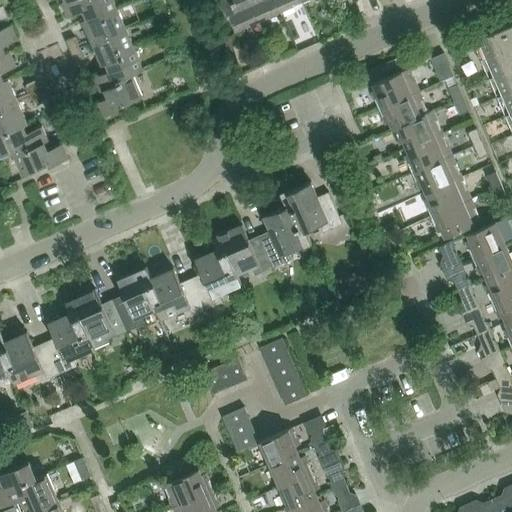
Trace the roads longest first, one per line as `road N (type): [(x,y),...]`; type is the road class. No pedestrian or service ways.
road 1 (residential): [(215,166),(225,119),(243,98),(471,0)]
road 2 (residential): [(0,273),(192,192),(215,166)]
road 3 (residential): [(367,453),(350,414),(355,387),(430,353),(450,402)]
